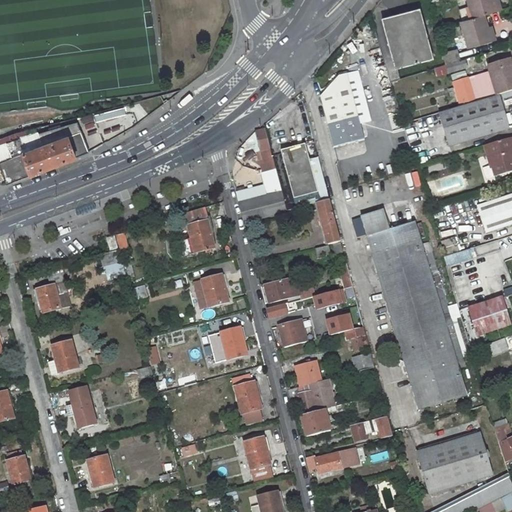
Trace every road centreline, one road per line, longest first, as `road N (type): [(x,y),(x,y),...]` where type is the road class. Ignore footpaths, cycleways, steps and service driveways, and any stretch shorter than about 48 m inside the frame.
road 1 (residential): [(215,142),(307,511)]
road 2 (primary): [(285,47),(151,147),(0,206)]
road 3 (residential): [(0,237),(69,511)]
road 4 (primary): [(0,228),(215,142)]
road 5 (unclassified): [(215,142),(281,96),(363,0)]
